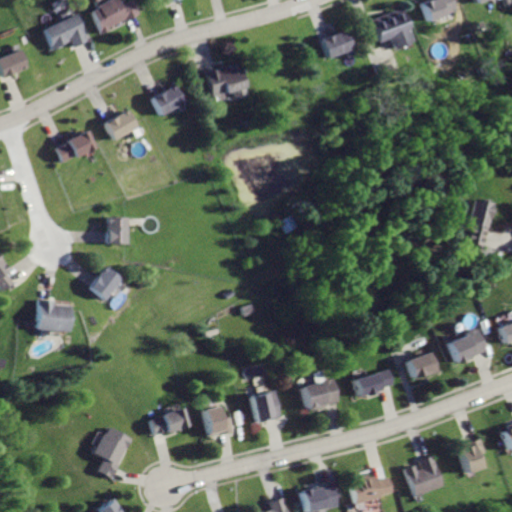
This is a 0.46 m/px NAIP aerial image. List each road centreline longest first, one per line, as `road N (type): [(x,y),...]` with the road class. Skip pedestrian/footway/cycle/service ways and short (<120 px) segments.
road 1 (residential): [(166,487),(401,424),(511,382)]
road 2 (residential): [(0,125),(152,48),(309,0)]
road 3 (residential): [(9,123),(51,247)]
